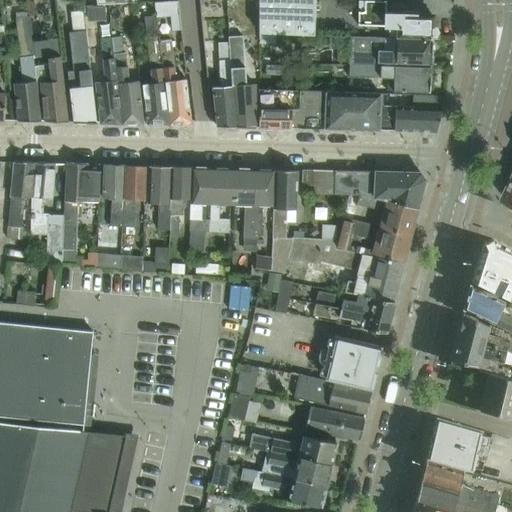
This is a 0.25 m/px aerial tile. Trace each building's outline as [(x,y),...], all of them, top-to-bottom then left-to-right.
[(259,0),(259,32),(314,34),(314,0),(259,0)] [(435,30),(434,29),(432,29),(432,16),(393,14),(393,13),(385,13),(386,1),(381,1),(381,0),(368,0),(368,1),(359,1),(357,25),(389,26),(389,37),(395,38),(431,40),(431,38),(434,38),(434,34),(435,32),(435,30)] [(217,10),(197,10),(196,29),(217,29),(217,10)] [(166,125),(159,41),(156,15),(145,16),(151,82),(141,83),(145,124),(166,125)] [(40,120),(36,81),(34,63),(29,16),(15,17),(22,82),(14,83),(18,120),(40,120)] [(96,122),(85,30),(74,31),(80,86),(69,87),(73,122),(96,122)] [(121,35),(111,36),(120,123),(142,124),(137,80),(129,81),(125,52),(123,52),(121,35)] [(120,123),(111,36),(100,38),(105,84),(94,85),(98,123),(120,123)] [(432,42),(431,41),(431,40),(395,38),(395,50),(385,50),(386,37),(349,36),(348,63),(378,64),(378,61),(430,63),(430,54),(433,51),(434,48),(432,42)] [(190,121),(185,79),(174,80),(170,40),(159,41),(166,125),(185,125),(190,121)] [(241,40),(229,41),(230,45),(235,127),(254,127),(254,83),(244,84),(241,40)] [(235,127),(230,45),(218,46),(221,85),(213,86),(216,127),(235,127)] [(68,121),(61,57),(49,58),(49,62),(34,63),(36,81),(40,83),(44,121),(68,121)] [(430,66),(378,64),(348,63),(347,75),(387,77),(387,90),(429,92),(430,66)] [(299,109),(299,89),(261,88),(261,128),(291,128),(291,108),(299,109)] [(380,96),(380,93),(299,89),(299,109),(298,128),(379,131),(379,128),(378,128),(379,96),(380,96)] [(379,105),(378,128),(379,128),(379,131),(436,132),(444,95),(412,94),(411,106),(384,105),(379,105)] [(31,197),(34,162),(13,161),(7,215),(6,227),(21,228),(24,196),(31,197)] [(51,198),(54,163),(54,162),(34,162),(31,197),(30,228),(29,234),(46,234),(45,265),(61,266),(63,215),(43,214),(42,199),(51,198)] [(87,164),(88,164),(65,163),(65,164),(63,215),(61,266),(74,267),(77,201),(98,202),(99,175),(99,165),(87,164)] [(121,227),(124,165),(103,164),(102,198),(110,198),(109,227),(121,227)] [(144,166),(124,165),(121,227),(134,227),(134,200),(144,200),(144,166)] [(168,231),(170,167),(148,166),(147,204),(157,204),(156,230),(168,231)] [(189,200),(190,167),(170,167),(168,231),(168,238),(176,238),(177,216),(181,216),(182,200),(189,200)] [(208,234),(210,168),(190,167),(189,200),(189,205),(200,205),(200,220),(188,220),(188,233),(208,234)] [(230,168),(210,168),(208,234),(228,234),(228,220),(218,220),(218,205),(229,206),(230,168)] [(252,235),(254,169),(234,168),(233,205),(242,205),(241,234),(252,235)] [(272,207),(273,170),(254,169),(252,235),(259,235),(259,225),(261,225),(261,207),(272,207)] [(511,169),(510,173),(511,174),(511,177),(503,195),(505,201),(511,204),(511,169)] [(296,170),(273,170),(272,207),(271,258),(271,271),(282,273),(288,254),(291,241),(285,238),(285,209),(295,209),(296,170)] [(310,195),(311,170),(301,170),(300,194),(310,195)] [(419,172),(334,170),(333,195),(346,195),(360,196),(416,209),(423,179),(419,172)] [(410,232),(416,209),(360,196),(346,195),(343,206),(352,209),(356,205),(378,210),(378,209),(382,210),(378,224),(410,232)] [(343,251),(347,234),(351,222),(340,220),(334,242),(332,248),(333,249),(343,251)] [(29,240),(29,234),(30,228),(21,228),(6,227),(5,239),(29,240)] [(369,242),(365,255),(402,261),(409,236),(377,230),(373,243),(369,242)] [(498,296),(511,267),(511,249),(491,240),(483,243),(471,283),(498,296)] [(393,300),(397,281),(402,261),(365,255),(343,251),(333,249),(332,248),(334,242),(291,241),(288,254),(348,263),(348,266),(356,267),(352,281),(346,280),(343,292),(393,300)] [(120,270),(120,260),(121,252),(96,250),(96,259),(96,269),(120,270)] [(141,272),(141,263),(141,262),(142,254),(121,252),(120,260),(120,270),(141,272)] [(271,271),(271,258),(255,256),(255,269),(271,272),(271,271)] [(165,274),(166,264),(141,263),(141,272),(165,274)] [(196,274),(218,275),(218,265),(196,264),(196,274)] [(511,267),(498,296),(509,301),(511,293),(511,267)] [(292,284),(280,282),(275,315),(286,317),(292,284)] [(504,302),(470,286),(464,311),(511,334),(511,319),(499,313),(504,302)] [(15,291),(15,304),(32,305),(33,292),(15,291)] [(393,300),(343,292),(342,299),(338,295),(315,291),(313,303),(388,316),(393,300)] [(388,316),(313,303),(310,315),(333,319),(337,316),(349,319),(347,326),(384,333),(388,316)] [(463,314),(457,339),(479,345),(507,352),(511,354),(511,343),(509,343),(509,341),(487,335),(489,327),(463,314)] [(92,331),(0,321),(0,416),(83,425),(92,331)] [(334,335),(333,338),(323,380),(370,391),(381,347),(334,335)] [(504,365),(507,352),(479,345),(457,339),(451,362),(478,369),(481,359),(504,365)] [(235,388),(239,388),(239,393),(269,395),(270,378),(235,376),(235,388)] [(370,391),(323,380),(307,376),(304,387),(329,393),(327,404),(365,412),(370,391)] [(511,381),(490,376),(482,412),(511,419),(511,381)] [(246,398),(231,395),(227,418),(242,421),(246,398)] [(360,440),(364,417),(312,407),(307,430),(360,440)] [(483,431),(437,418),(427,460),(473,474),(483,431)] [(0,511),(107,511),(125,435),(90,432),(0,422),(0,511)] [(249,447),(269,452),(330,463),(336,442),(302,435),(300,444),(253,434),(249,447)] [(230,444),(221,442),(217,462),(226,464),(230,444)] [(325,484),(330,463),(269,452),(266,464),(293,469),(291,478),(325,484)] [(217,463),(214,479),(222,481),(226,465),(217,463)] [(461,483),(464,474),(426,463),(421,484),(498,506),(501,495),(487,491),(461,483)] [(319,506),(325,484),(291,478),(249,469),(247,476),(253,477),(250,489),(268,492),(269,487),(288,490),(285,499),(319,506)] [(496,511),(498,506),(421,484),(416,504),(442,511),(454,511),(456,504),(467,507),(484,511),(496,511)]
